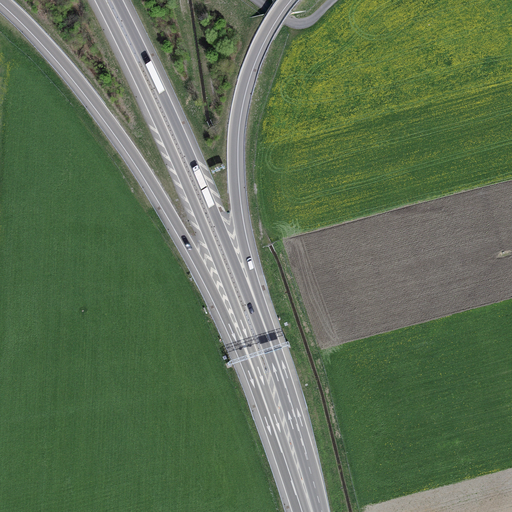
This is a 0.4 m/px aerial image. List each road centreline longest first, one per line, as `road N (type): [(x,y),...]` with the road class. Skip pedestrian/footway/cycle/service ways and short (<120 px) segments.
road 1 (motorway): [(2,0),(71,72),(147,176),(197,261),(308,511)]
road 2 (motorway): [(99,0),(204,229),(310,511)]
road 3 (motorway): [(266,330),(118,0)]
road 4 (motorway): [(266,330),(243,245),(233,152),(246,73),(286,0)]
road 5 (motorway): [(313,511),(266,330)]
